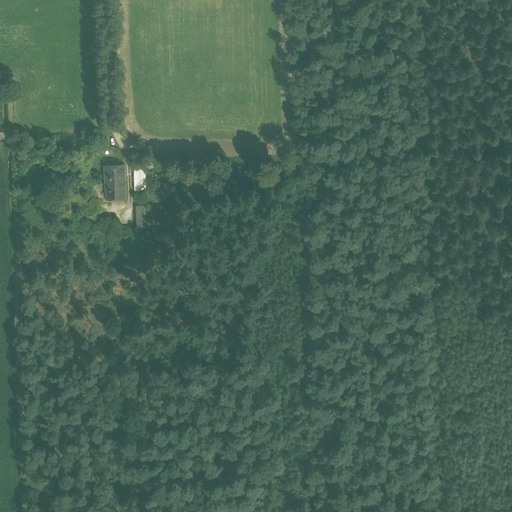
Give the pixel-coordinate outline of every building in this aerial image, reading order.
[(104,164),(105,181),(125,180),(124,163),(104,164)] [(134,168),(134,180),(144,180),(144,167),(134,168)] [(125,180),(105,181),(105,186),(106,199),(126,198),(125,180)] [(144,180),(134,180),(134,190),(144,190),(144,180)] [(154,226),(154,203),(135,204),(137,227),(154,226)] [(114,215),(116,222),(124,220),(122,213),(114,215)]
